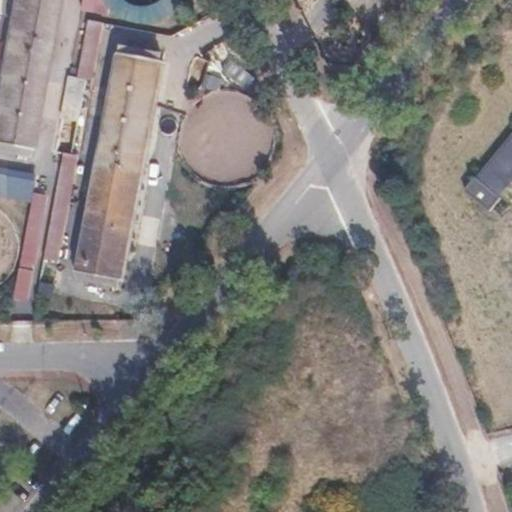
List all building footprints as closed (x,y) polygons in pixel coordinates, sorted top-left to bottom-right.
[(10,0),(0,55),(0,141),(27,147),(54,0),(10,0)] [(83,0),(93,18),(118,6),(132,34),(200,0),(83,0)] [(120,52),(79,271),(121,279),(163,59),(120,52)] [(220,91),(224,76),(207,71),(203,86),(220,91)] [(69,75),(62,116),(78,119),(85,78),(69,75)] [(511,134),(478,176),(499,192),(511,175),(511,134)] [(43,258),(58,261),(78,155),(63,152),(43,258)] [(36,175),(0,168),(0,196),(31,202),(33,193),(36,175)] [(476,174),(465,188),(491,208),(502,194),(499,192),(478,176),(476,174)] [(29,303),(48,195),(33,193),(31,202),(14,300),(29,303)]
